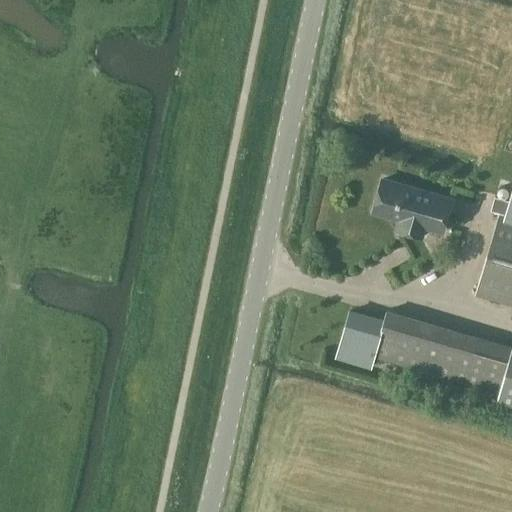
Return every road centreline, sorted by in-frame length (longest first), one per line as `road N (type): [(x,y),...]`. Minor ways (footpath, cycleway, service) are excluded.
road 1 (tertiary): [(210,511),(316,0)]
road 2 (track): [(260,269),(438,307)]
